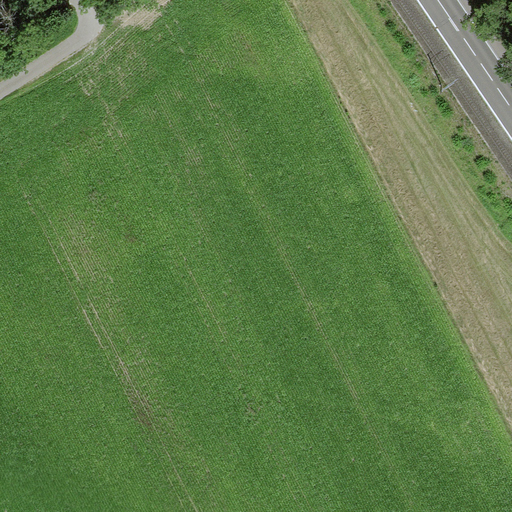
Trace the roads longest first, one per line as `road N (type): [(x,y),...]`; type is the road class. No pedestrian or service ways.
road 1 (residential): [(80,0),(89,17),(83,35),(0,92)]
road 2 (primary): [(438,0),(511,109)]
